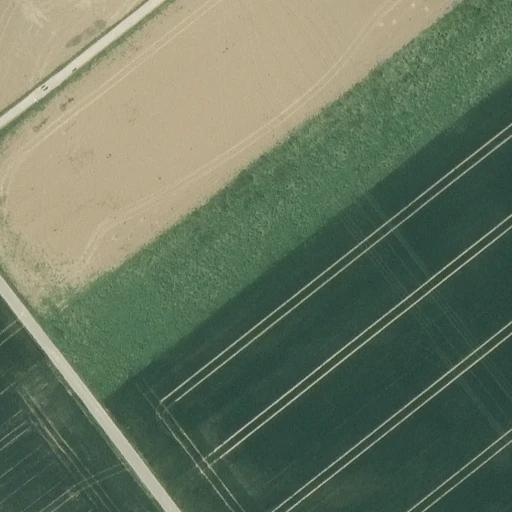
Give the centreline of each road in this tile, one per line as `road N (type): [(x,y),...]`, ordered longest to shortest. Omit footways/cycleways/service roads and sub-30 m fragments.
road 1 (track): [(0,291),(167,511)]
road 2 (track): [(0,179),(127,68),(147,0)]
